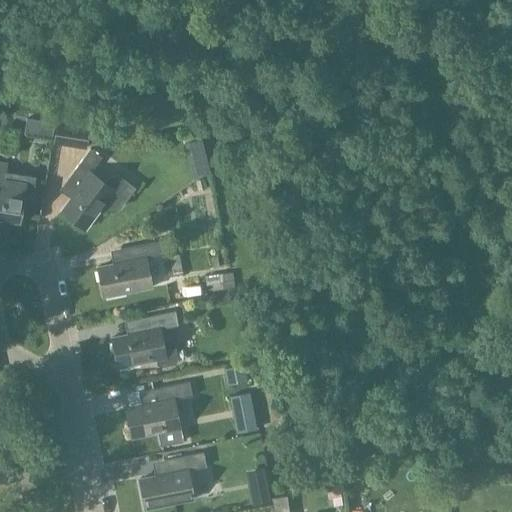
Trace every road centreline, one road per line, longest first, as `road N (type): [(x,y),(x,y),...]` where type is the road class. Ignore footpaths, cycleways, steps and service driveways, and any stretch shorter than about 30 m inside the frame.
road 1 (residential): [(66,381),(92,511)]
road 2 (residential): [(0,268),(42,259),(58,341)]
